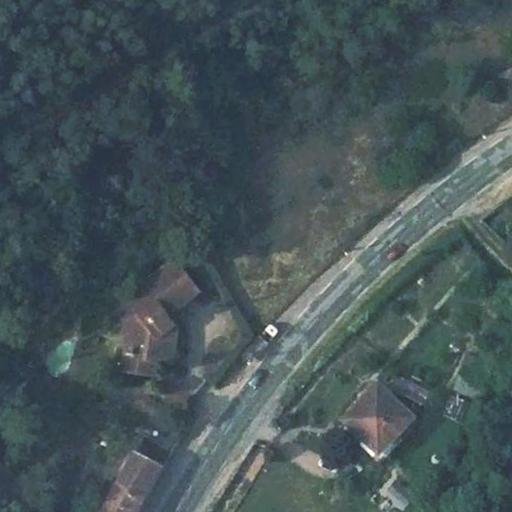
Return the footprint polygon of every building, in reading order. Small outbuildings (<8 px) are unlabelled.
[(506,91),(511,87),(511,65),(496,75),(506,91)] [(168,252),(118,293),(130,307),(121,316),(130,327),(129,343),(118,343),(117,358),(147,365),(149,355),(162,358),(169,335),(163,326),(171,319),(161,306),(191,281),(168,252)] [(129,343),(130,327),(121,316),(118,343),(129,343)] [(171,319),(163,326),(169,335),(179,328),(171,319)] [(162,358),(149,355),(147,365),(159,367),(162,358)] [(380,455),(413,422),(379,389),(345,423),(380,455)] [(451,395),(443,417),(466,426),(475,405),(451,395)] [(136,511),(169,455),(143,441),(100,511),(136,511)] [(399,509),(412,497),(398,482),(385,493),(399,509)]
